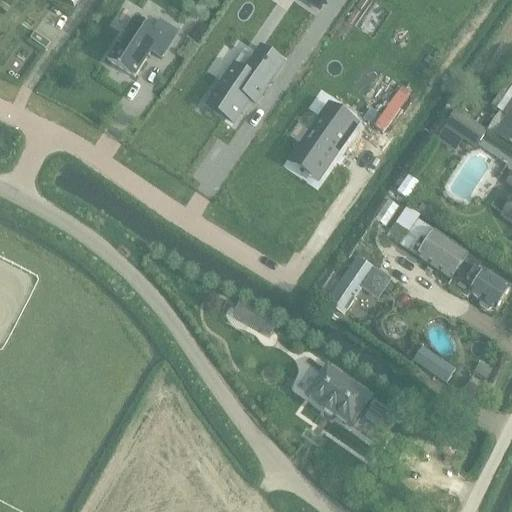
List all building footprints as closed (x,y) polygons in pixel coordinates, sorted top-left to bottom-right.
[(304,0),(320,10),(326,0),(304,0)] [(134,19),(107,61),(134,79),(150,53),(160,60),(178,33),(160,21),(153,31),(134,19)] [(234,66),(206,107),(233,125),(250,100),(256,104),(282,66),(281,65),(276,73),(254,58),(244,73),(234,66)] [(501,114),(488,132),(511,147),(511,77),(491,108),(501,114)] [(385,131),(412,92),(404,86),(376,126),(385,131)] [(370,107),(363,118),(373,125),(380,114),(370,107)] [(457,113),(446,130),(465,142),(476,150),(487,133),(457,113)] [(320,119),(292,160),(320,179),(348,139),(320,119)] [(233,202),(252,174),(241,167),(222,195),(233,202)] [(497,198),(491,208),(502,216),(501,218),(511,225),(511,238),(511,240),(511,175),(506,184),(511,188),(511,201),(509,206),(497,198)] [(377,221),(389,226),(399,203),(387,198),(377,221)] [(421,205),(415,214),(439,230),(445,221),(421,205)] [(416,221),(398,248),(451,282),(456,274),(475,287),(470,295),(481,302),(480,307),(488,312),(491,309),(495,312),(510,289),(484,273),(482,276),(476,272),(482,264),(468,256),(416,221)] [(358,260),(328,305),(343,315),(363,286),(379,297),(390,282),(358,260)] [(240,303),(233,316),(247,324),(255,312),(240,303)] [(421,350),(413,362),(446,385),(454,372),(421,350)] [(479,365),(473,375),(485,382),(491,373),(479,365)] [(328,372),(309,399),(323,409),(336,419),(350,428),(357,417),(382,435),(393,419),(368,402),(369,400),(328,372)]
